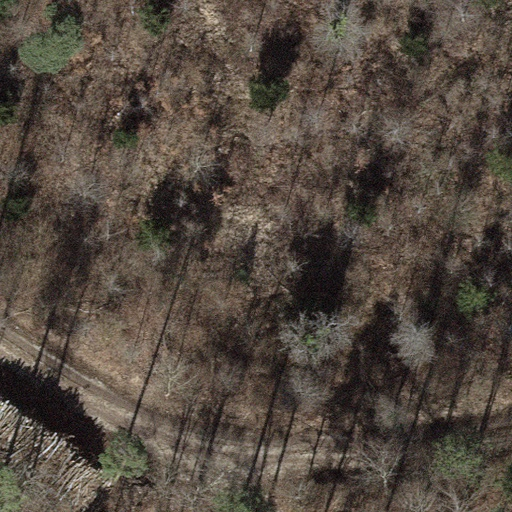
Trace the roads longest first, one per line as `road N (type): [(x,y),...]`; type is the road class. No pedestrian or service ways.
road 1 (track): [(511,433),(397,457),(214,448)]
road 2 (track): [(214,448),(85,397),(0,340)]
